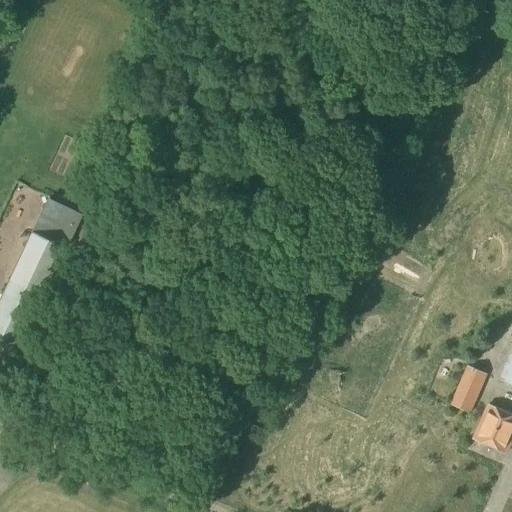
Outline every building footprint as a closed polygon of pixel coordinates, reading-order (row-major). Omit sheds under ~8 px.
[(48,200),(32,234),(67,251),(68,251),(84,216),(48,200)] [(31,234),(9,281),(44,298),(67,251),(32,234),(31,234)] [(44,298),(9,281),(0,300),(0,353),(15,361),(44,298)] [(511,387),(511,346),(497,381),(511,387)] [(470,413),(486,376),(466,367),(450,405),(470,413)] [(505,453),(511,438),(511,418),(487,407),(473,438),(505,453)]
